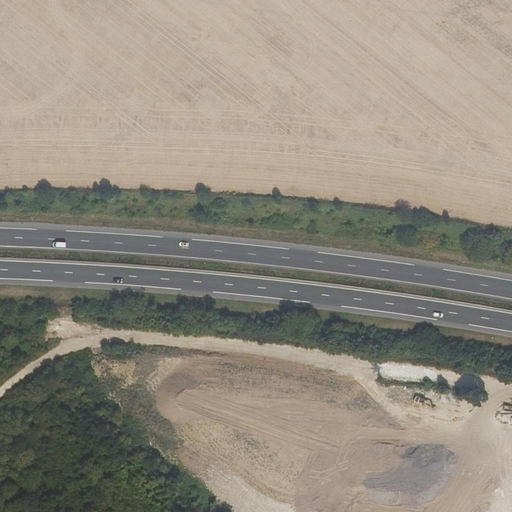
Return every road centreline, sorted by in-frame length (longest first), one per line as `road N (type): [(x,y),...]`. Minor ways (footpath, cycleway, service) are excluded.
road 1 (track): [(0,399),(110,341),(511,402)]
road 2 (trunk): [(511,291),(186,248),(0,237)]
road 3 (trunk): [(0,268),(185,280),(511,322)]
